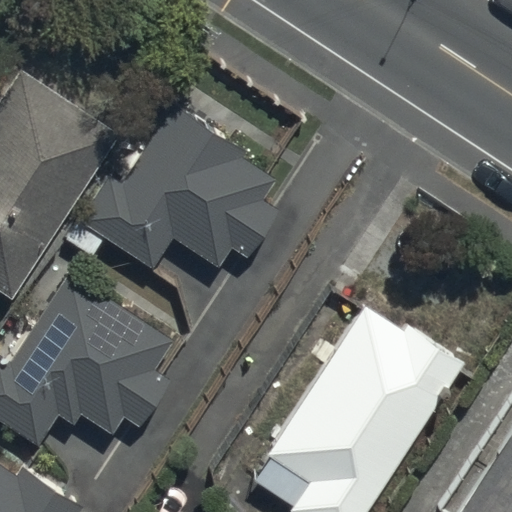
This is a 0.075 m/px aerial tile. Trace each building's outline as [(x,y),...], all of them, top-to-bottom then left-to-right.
[(0,281),(8,287),(117,123),(16,56),(0,79),(0,281)] [(167,82),(63,233),(88,250),(103,229),(148,260),(170,229),(216,261),(229,242),(244,253),(279,203),(262,191),(275,172),(240,148),(247,138),(167,82)] [(0,342),(0,415),(32,437),(53,407),(68,417),(76,406),(105,426),(118,408),(134,419),(166,372),(151,361),(171,331),(71,262),(10,350),(0,342)] [(304,511),(356,511),(459,351),(361,289),(262,445),(305,473),(287,501),(304,511)] [(511,511),(511,412),(447,511),(511,511)] [(0,511),(85,511),(79,508),(85,498),(20,457),(15,464),(0,454),(0,511)]
